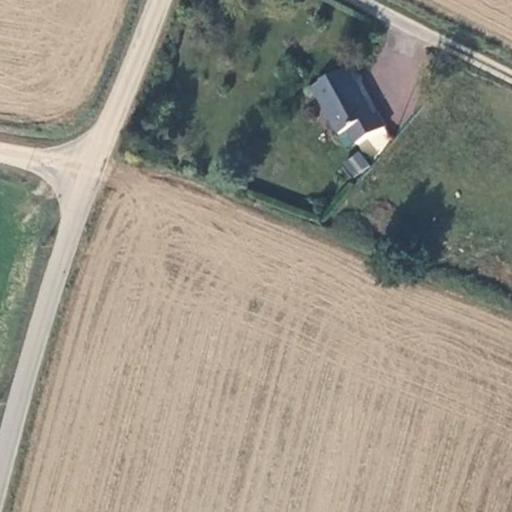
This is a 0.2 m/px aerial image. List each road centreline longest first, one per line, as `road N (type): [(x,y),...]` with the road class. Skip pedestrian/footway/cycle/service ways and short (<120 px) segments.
road 1 (unclassified): [(0,472),(89,178)]
road 2 (unclassified): [(89,178),(153,0)]
road 3 (track): [(356,0),(511,75)]
